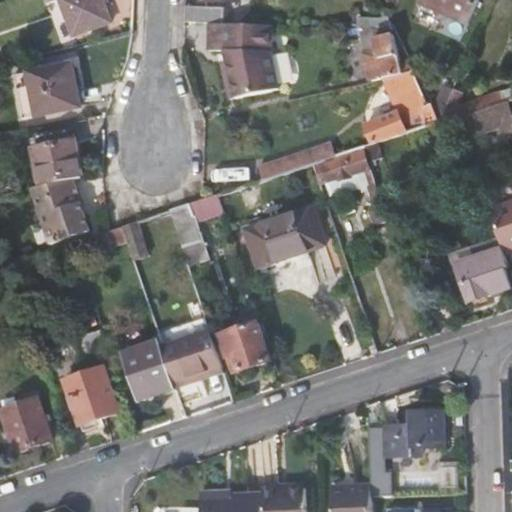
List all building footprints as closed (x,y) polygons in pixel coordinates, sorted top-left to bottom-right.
[(45,0),(47,4),(57,0),(61,0),(75,36),(112,23),(104,0),(45,0)] [(419,0),(469,21),(478,0),(419,0)] [(226,6),(186,5),(185,22),(210,23),(227,24),(226,6)] [(391,17),(371,16),(371,29),(390,29),(398,30),(391,18),(391,17)] [(227,24),(210,23),(209,50),(224,51),(233,51),(234,59),(227,61),(223,62),(227,81),(231,80),(236,99),(281,89),(272,50),(273,25),(227,24)] [(371,29),(346,28),(346,37),(360,38),(371,81),(385,78),(402,74),(390,29),(371,29)] [(224,51),(227,61),(234,59),(233,51),(224,51)] [(16,77),(25,120),(80,108),(72,66),(16,77)] [(429,104),(414,71),(402,74),(385,78),(400,115),(366,126),(374,144),(441,122),(433,104),(429,104)] [(232,100),(236,99),(231,80),(227,81),(232,100)] [(446,119),(458,91),(455,90),(443,85),(436,103),(446,120),(446,119)] [(497,103),(505,101),(501,90),(459,106),(464,93),(458,91),(446,119),(473,111),(497,103)] [(365,109),(369,120),(395,110),(391,99),(365,109)] [(511,134),(511,108),(509,100),(466,114),(474,138),(501,129),(504,137),(511,134)] [(71,130),(58,132),(61,143),(73,142),(71,130)] [(35,150),(42,187),(75,180),(85,178),(78,141),(73,142),(61,143),(58,132),(41,137),(43,148),(35,150)] [(33,138),(35,150),(43,148),(41,137),(33,138)] [(272,162),(277,176),(318,163),(314,148),(272,162)] [(374,212),(385,208),(381,197),(365,148),(320,163),(316,164),(322,185),(361,173),(374,212)] [(92,232),(87,215),(79,217),(75,206),(83,204),(75,180),(42,187),(29,190),(43,230),(47,229),(53,245),(92,232)] [(511,203),(511,186),(487,195),(492,211),(511,203)] [(206,219),(225,213),(219,196),(200,202),(206,219)] [(511,203),(492,211),(501,238),(507,256),(511,254),(511,203)] [(87,215),(83,204),(75,206),(79,217),(87,215)] [(210,260),(192,205),(172,212),(183,246),(187,257),(190,266),(210,260)] [(247,228),(260,268),(328,246),(315,207),(247,228)] [(150,252),(140,222),(124,228),(129,243),(134,258),(150,252)] [(80,259),(129,243),(124,228),(75,244),(80,259)] [(511,287),(502,257),(507,256),(501,238),(472,247),(476,258),(460,263),(473,302),(511,289),(511,287)] [(460,263),(476,258),(472,247),(450,254),(454,265),(460,263)] [(234,356),(239,373),(273,363),(259,322),(221,335),(228,358),(234,356)] [(86,366),(113,358),(108,341),(104,331),(77,340),(86,366)] [(211,331),(163,347),(176,386),(224,370),(211,331)] [(159,392),(176,386),(163,347),(161,340),(125,352),(141,402),(160,395),(159,392)] [(81,426),(122,412),(107,369),(67,382),(81,426)] [(55,440),(40,398),(3,410),(17,453),(55,440)] [(426,457),(426,448),(449,447),(449,413),(414,414),(414,428),(384,429),(384,457),(426,457)] [(335,511),(374,511),(374,499),(373,487),(335,488),(335,511)] [(307,511),(307,492),(265,494),(265,498),(265,511),(307,511)] [(226,496),(203,496),(203,511),(265,511),(265,498),(226,499),(226,496)]
